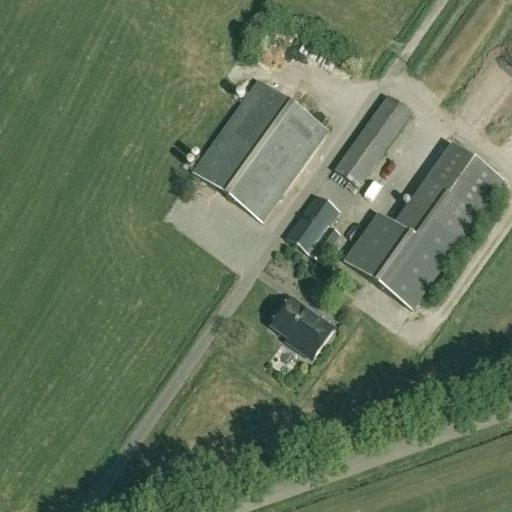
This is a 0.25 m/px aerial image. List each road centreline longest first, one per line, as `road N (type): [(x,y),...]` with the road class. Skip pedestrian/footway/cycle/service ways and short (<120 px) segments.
road 1 (unclassified): [(282,225),(87,511)]
road 2 (unclassified): [(240,511),(511,416)]
